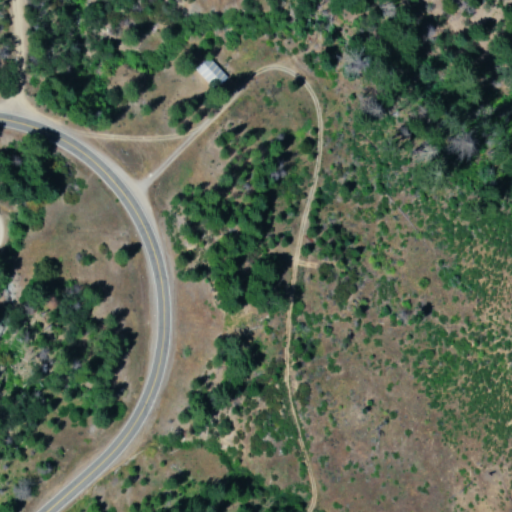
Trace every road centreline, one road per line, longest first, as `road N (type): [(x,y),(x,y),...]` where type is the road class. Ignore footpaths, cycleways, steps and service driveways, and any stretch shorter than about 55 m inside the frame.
road 1 (tertiary): [(108,511),(185,444),(185,327),(146,209),(90,153),(0,153)]
road 2 (residential): [(1,153),(22,0)]
